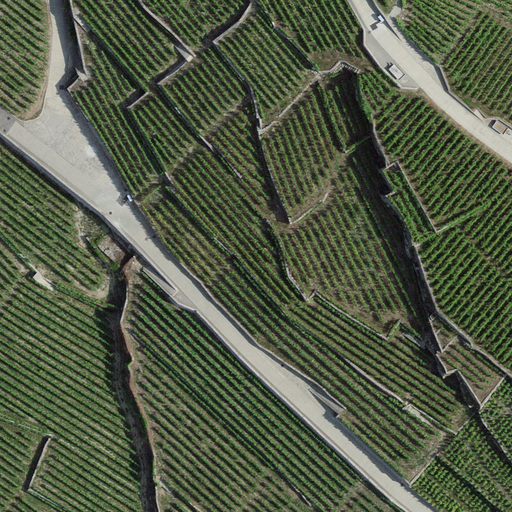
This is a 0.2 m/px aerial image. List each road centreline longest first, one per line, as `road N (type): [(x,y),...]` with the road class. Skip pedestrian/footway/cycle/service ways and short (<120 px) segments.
road 1 (track): [(0,118),(61,149),(267,368),(426,511)]
road 2 (track): [(511,150),(461,112),(364,0)]
road 3 (track): [(61,149),(55,0)]
